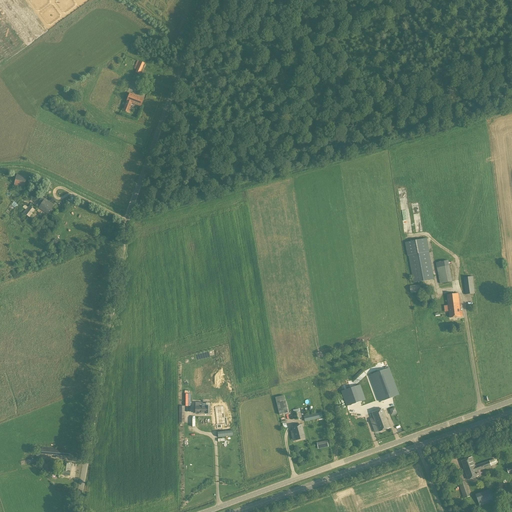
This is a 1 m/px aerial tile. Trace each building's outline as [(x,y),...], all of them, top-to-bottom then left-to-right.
[(139,74),(144,63),(138,60),(134,69),(136,70),(135,72),(139,74)] [(129,94),(127,101),(126,101),(124,107),(123,106),(122,108),(123,108),(123,111),(128,113),(132,103),(141,106),(143,99),(129,94)] [(15,175),(13,184),(23,187),(26,178),(15,175)] [(40,193),(45,185),(37,180),(32,188),(40,193)] [(39,208),(47,214),(53,204),(45,199),(39,208)] [(30,218),(35,210),(29,205),(23,213),(30,218)] [(408,256),(413,283),(434,279),(427,238),(405,243),(408,256)] [(436,263),(439,284),(452,281),(448,261),(436,263)] [(475,293),(473,276),(463,278),(465,294),(475,293)] [(411,293),(422,292),(421,284),(410,286),(411,293)] [(462,312),(460,312),(458,294),(447,295),(450,318),(462,316),(462,312)] [(378,397),(380,402),(393,397),(399,395),(389,368),(370,374),(378,397)] [(354,386),(341,390),(345,406),(358,402),(354,386)] [(357,395),(358,399),(359,402),(361,407),(367,404),(363,393),(357,395)] [(279,415),(288,412),(284,395),(274,397),(279,415)] [(195,402),(195,406),(195,414),(210,414),(210,406),(202,406),(202,402),(195,402)] [(225,427),(223,407),(215,407),(217,428),(225,427)] [(372,413),(373,417),(369,419),(371,423),(375,422),(378,432),(389,428),(383,409),(372,413)] [(324,412),(321,412),(304,416),(306,427),(323,423),(323,421),(326,420),(324,412)] [(293,434),(292,434),(294,441),(305,438),(301,425),(292,427),(293,434)] [(69,457),(70,450),(41,447),(41,454),(69,457)] [(494,459),(489,461),(475,466),(472,457),(461,461),(468,480),(478,476),(477,471),(491,466),(496,464),(497,462),(496,460),(494,459)] [(69,476),(72,463),(62,462),(60,474),(69,476)] [(458,483),(464,498),(470,496),(465,481),(458,483)] [(491,489),(475,495),(480,506),(496,501),(491,489)]
